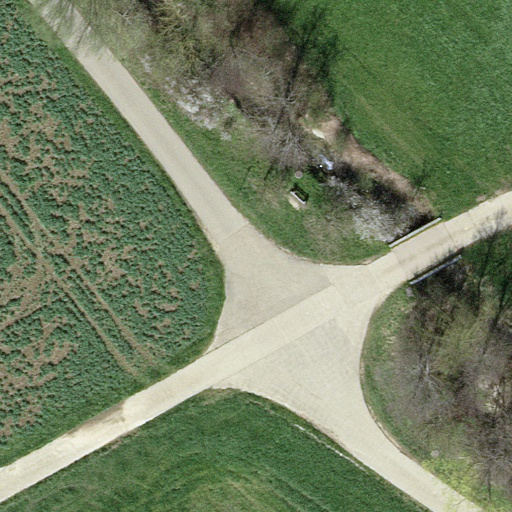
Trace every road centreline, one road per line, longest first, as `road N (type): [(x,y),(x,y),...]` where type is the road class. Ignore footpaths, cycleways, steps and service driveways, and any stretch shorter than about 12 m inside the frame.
road 1 (unclassified): [(33,0),(290,335),(374,426),(482,511)]
road 2 (track): [(0,491),(290,335),(387,272),(511,213)]
